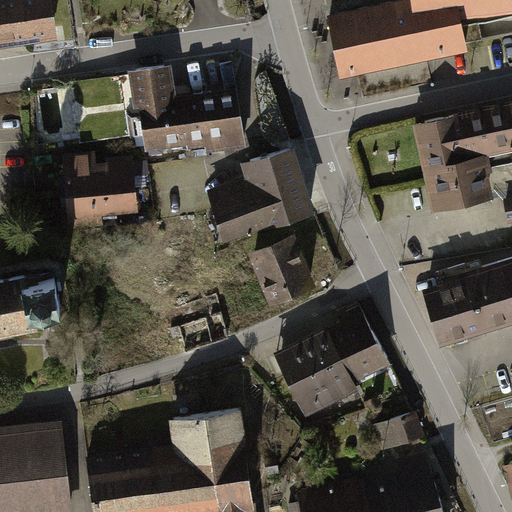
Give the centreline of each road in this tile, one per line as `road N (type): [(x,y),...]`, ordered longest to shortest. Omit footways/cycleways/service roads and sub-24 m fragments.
road 1 (residential): [(0,404),(69,394),(210,352),(374,277)]
road 2 (residential): [(0,70),(288,32)]
road 3 (residential): [(374,277),(494,511)]
road 4 (residential): [(288,32),(333,182),(374,277)]
